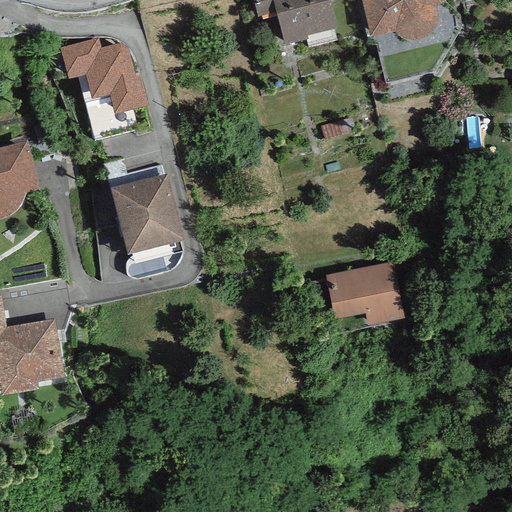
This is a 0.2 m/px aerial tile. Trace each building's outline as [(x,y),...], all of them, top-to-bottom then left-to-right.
[(252,0),(258,21),(276,17),(285,51),(308,45),(307,42),(337,33),(328,0),(252,0)] [(435,10),(445,5),(446,0),(360,0),(370,40),(395,34),(398,37),(401,39),(404,41),(408,43),(412,43),(417,43),(422,42),(426,39),(430,36),(432,34),(434,31),(437,28),(438,24),(438,20),(437,16),(436,12),(435,10)] [(98,40),(59,53),(69,85),(85,81),(92,106),(109,101),(115,119),(148,109),(140,79),(135,81),(129,56),(128,53),(125,50),(122,48),(118,47),(114,48),(101,52),(98,40)] [(354,134),(350,119),(321,128),(325,142),(354,134)] [(25,198),(40,195),(27,146),(0,152),(0,224),(4,223),(9,221),(13,219),(17,215),(20,210),(23,205),(25,201),(25,198)] [(166,179),(110,194),(129,261),(185,246),(166,179)] [(393,265),(325,279),(335,322),(365,316),(368,329),(404,322),(393,265)] [(54,321),(6,330),(0,337),(0,390),(1,399),(38,394),(37,386),(64,382),(54,321)]
